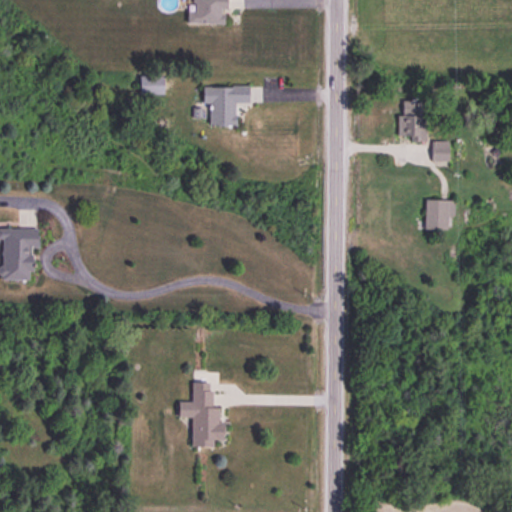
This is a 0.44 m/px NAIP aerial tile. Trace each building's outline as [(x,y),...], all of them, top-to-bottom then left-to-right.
[(223,0),(187,0),(188,25),(224,25),(223,0)] [(246,104),(246,87),(201,88),(201,105),(207,105),(208,127),(234,127),(233,104),(246,104)] [(397,101),(397,142),(424,142),(424,101),(397,101)] [(446,143),(430,143),(430,162),(446,162),(446,143)] [(451,201),(424,201),(424,231),(451,231),(451,201)] [(35,248),(35,230),(0,229),(0,280),(28,281),(28,248),(35,248)] [(190,447),(220,447),(220,408),(210,408),(210,383),(190,383),(190,402),(176,402),(177,417),(189,417),(190,447)]
